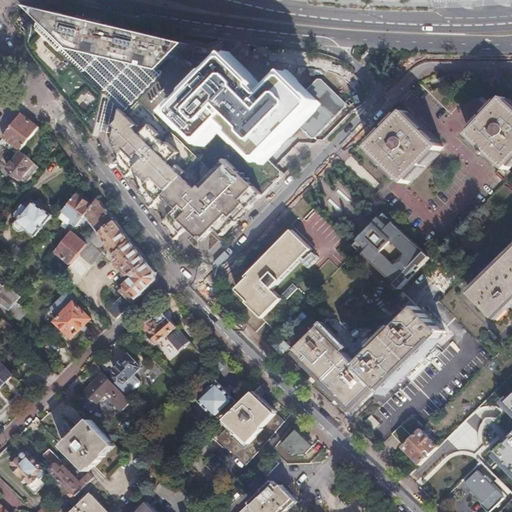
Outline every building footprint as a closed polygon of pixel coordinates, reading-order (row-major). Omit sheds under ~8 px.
[(71,17),(28,7),(46,24),(68,46),(74,51),(79,52),(84,53),(107,58),(136,65),(163,71),(177,56),(189,44),(97,23),(91,22),(87,21),(82,20),(71,17)] [(68,46),(46,24),(40,30),(36,26),(33,30),(31,34),(30,38),(30,41),(30,45),(31,48),(32,51),(34,55),(39,62),(98,137),(99,133),(106,96),(89,78),(63,52),(68,46)] [(116,137),(123,112),(136,127),(132,130),(141,139),(144,135),(151,128),(163,139),(161,142),(168,150),(171,147),(182,157),(175,166),(172,169),(195,191),(196,191),(213,173),(215,172),(224,162),(253,190),(261,198),(285,174),(281,170),(265,155),(239,130),(245,124),(233,113),(201,147),(172,120),(178,114),(220,71),(198,66),(196,68),(184,56),(180,59),(177,56),(163,71),(136,65),(107,58),(84,53),(79,52),(74,51),(68,46),(63,52),(89,78),(106,96),(99,133),(116,137)] [(233,113),(245,124),(239,130),(265,155),(297,123),(315,104),(305,95),(288,79),(262,106),(249,94),(256,86),(229,61),(220,71),(178,114),(172,120),(201,147),(233,113)] [(312,137),(315,137),(346,106),(346,102),(321,78),(317,78),(306,89),(306,91),(308,92),(305,95),(315,104),(297,123),(312,137)] [(511,165),(511,103),(506,97),(470,133),(508,169),(511,165)] [(407,111),(371,147),(408,183),(444,147),(407,111)] [(136,127),(123,112),(116,137),(114,145),(122,155),(116,161),(116,162),(119,166),(127,176),(130,181),(134,186),(135,186),(138,189),(138,190),(142,195),(145,200),(152,208),(155,213),(159,217),(160,217),(163,221),(163,222),(166,227),(169,230),(175,237),(177,240),(178,239),(184,233),(189,228),(196,234),(197,235),(203,241),(209,235),(210,234),(216,228),(224,236),(261,198),(253,190),(224,162),(215,172),(213,173),(196,191),(195,191),(172,169),(175,166),(182,157),(171,147),(168,150),(161,142),(163,139),(151,128),(144,135),(141,139),(132,130),(136,127)] [(21,152),(41,127),(23,113),(4,138),(21,152)] [(27,183),(40,168),(21,153),(17,158),(8,169),(27,183)] [(7,189),(16,197),(22,189),(13,181),(7,189)] [(78,193),(66,208),(77,217),(73,223),(77,226),(80,222),(93,205),(78,193)] [(93,205),(80,222),(86,227),(91,220),(97,227),(101,232),(117,220),(100,197),(93,205)] [(28,230),(37,237),(54,216),(43,207),(42,208),(36,203),(31,209),(27,206),(20,215),(24,218),(17,226),(17,230),(22,234),(26,233),(28,230)] [(432,257),(385,213),(369,230),(355,246),(401,289),(432,257)] [(93,238),(96,243),(104,237),(118,255),(134,242),(117,220),(101,232),(93,238)] [(87,239),(90,242),(93,238),(101,232),(97,227),(87,239)] [(74,229),(58,250),(74,263),(90,242),(87,239),(74,229)] [(250,304),(279,332),(299,311),(275,288),(313,249),(293,230),(249,275),(251,276),(240,287),(240,291),(251,303),(250,304)] [(65,274),(76,285),(103,251),(96,243),(93,238),(90,242),(74,263),(65,274)] [(134,242),(118,255),(121,259),(118,261),(130,276),(148,260),(134,242)] [(511,253),(471,294),(495,318),(511,301),(511,253)] [(121,291),(133,303),(142,294),(156,281),(158,281),(158,273),(148,260),(130,276),(134,275),(136,277),(121,291)] [(5,286),(0,292),(0,303),(10,311),(19,300),(20,299),(22,296),(7,284),(5,286)] [(111,310),(118,318),(123,314),(131,306),(123,298),(111,310)] [(10,311),(19,321),(28,310),(19,300),(10,311)] [(56,320),(73,338),(93,319),(79,304),(70,312),(68,309),(56,320)] [(359,365),(377,384),(383,390),(435,338),(437,340),(444,334),(446,331),(445,329),(442,331),(418,307),(359,365)] [(150,339),(158,347),(169,336),(171,338),(169,339),(180,352),(184,348),(185,349),(188,347),(187,345),(191,341),(180,329),(178,331),(176,329),(178,327),(170,319),(169,320),(163,314),(154,322),(152,321),(144,329),(151,337),(150,339)] [(0,337),(4,340),(14,327),(5,318),(3,320),(0,324),(0,337)] [(126,335),(132,341),(140,333),(134,326),(126,335)] [(377,384),(359,365),(320,327),(297,350),(353,407),(377,384)] [(198,338),(193,343),(199,350),(205,345),(198,338)] [(111,379),(120,389),(129,398),(141,386),(141,385),(141,383),(141,382),(135,375),(142,368),(130,354),(122,361),(124,363),(115,371),(117,373),(111,379)] [(20,380),(0,360),(0,359),(0,390),(5,395),(20,380)] [(124,411),(133,402),(129,398),(120,389),(111,379),(106,375),(83,398),(94,409),(105,398),(115,403),(124,411)] [(511,492),(511,375),(461,425),(470,434),(481,424),(505,447),(493,459),(487,453),(484,453),(474,463),(478,467),(482,463),(499,480),(511,492)] [(199,400),(218,420),(237,401),(218,381),(199,400)] [(256,390),(225,420),(229,424),(216,438),(242,463),(260,447),(286,420),(281,416),(256,390)] [(422,430),(425,426),(413,415),(393,435),(405,446),(422,430)] [(372,416),(366,422),(374,430),(380,424),(372,416)] [(93,420),(65,447),(89,471),(105,456),(101,451),(113,441),(93,420)] [(470,434),(461,425),(439,447),(428,458),(432,463),(433,464),(436,467),(467,437),(470,440),(473,437),(470,434)] [(283,445),(293,454),(304,454),(314,444),(298,429),(283,445)] [(428,458),(439,447),(422,430),(405,446),(403,448),(420,465),(428,458)] [(51,449),(44,455),(55,466),(53,468),(55,470),(53,472),(72,492),(76,495),(95,477),(90,473),(81,483),(62,463),(63,462),(51,449)] [(30,485),(38,493),(49,482),(43,477),(49,472),(43,466),(45,464),(40,459),(38,461),(29,452),(24,457),(22,456),(14,464),(17,467),(16,468),(15,472),(18,476),(22,475),(24,474),(33,483),(30,485)] [(261,469),(266,474),(279,462),(273,457),(261,469)] [(429,468),(433,464),(432,463),(428,458),(420,465),(423,468),(426,471),(429,468)] [(479,470),(466,483),(485,501),(483,504),(490,511),(505,497),(490,482),(493,480),(487,475),(485,477),(479,470)] [(285,511),(298,500),(291,493),(282,484),(279,486),(269,477),(247,501),(237,511),(159,511),(149,502),(140,511),(285,511)] [(62,501),(66,505),(73,498),(69,495),(67,492),(60,499),(62,501)] [(107,511),(91,495),(73,511),(107,511)] [(40,511),(58,511),(59,511),(50,502),(40,511)] [(0,511),(10,511),(6,508),(5,509),(0,503),(0,511)]
